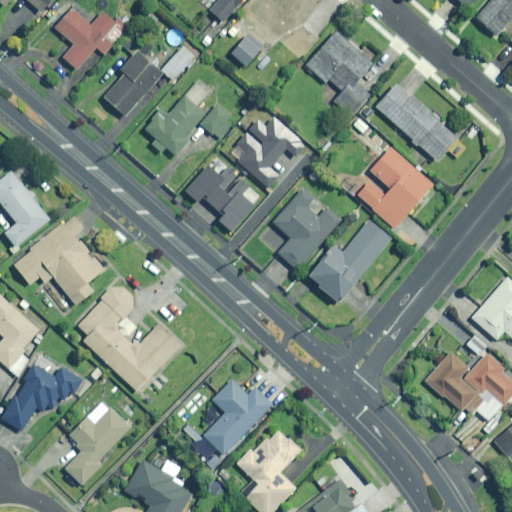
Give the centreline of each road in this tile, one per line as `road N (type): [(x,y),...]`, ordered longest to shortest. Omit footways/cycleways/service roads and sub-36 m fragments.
road 1 (tertiary): [(0,86),(340,389)]
road 2 (residential): [(511,176),(340,389)]
road 3 (residential): [(511,114),(380,0)]
road 4 (tertiary): [(340,389),(390,439),(442,511)]
